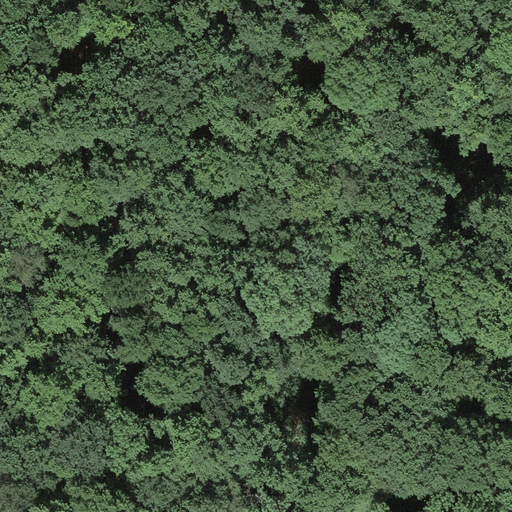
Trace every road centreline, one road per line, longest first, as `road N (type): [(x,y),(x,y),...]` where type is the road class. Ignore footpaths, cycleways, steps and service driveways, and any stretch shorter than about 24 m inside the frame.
road 1 (track): [(52,0),(34,228),(0,425)]
road 2 (track): [(511,321),(354,447),(301,511)]
